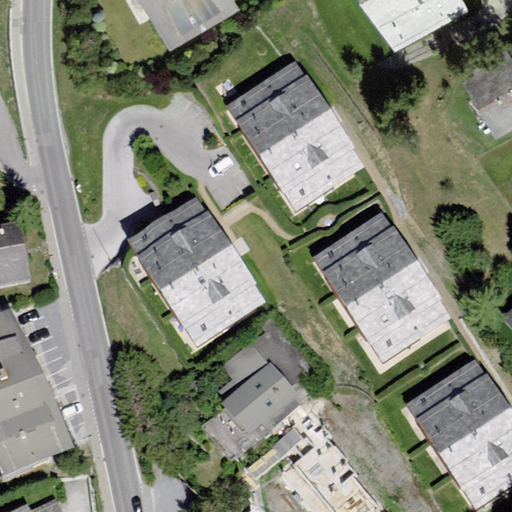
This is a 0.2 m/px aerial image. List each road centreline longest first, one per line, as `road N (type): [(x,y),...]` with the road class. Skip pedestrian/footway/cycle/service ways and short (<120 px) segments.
road 1 (tertiary): [(131,511),(55,173)]
road 2 (tertiary): [(55,173),(38,83),(36,0)]
